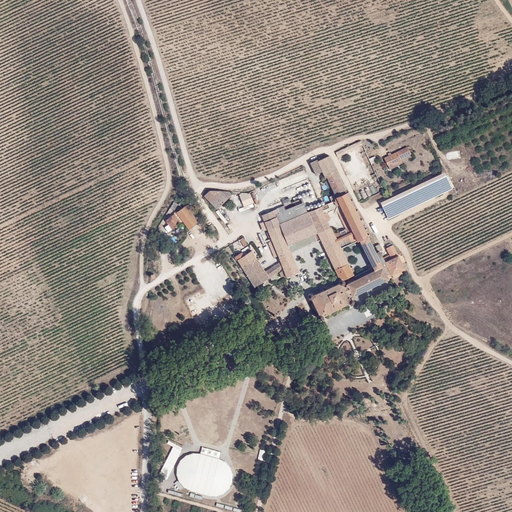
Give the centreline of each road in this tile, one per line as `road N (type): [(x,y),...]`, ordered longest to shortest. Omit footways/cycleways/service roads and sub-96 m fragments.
road 1 (track): [(220,241),(193,182),(254,179),(334,148),(371,222),(396,239),(419,277),(511,233)]
road 2 (track): [(277,420),(290,346),(278,328),(0,455)]
road 3 (track): [(419,277),(449,327),(407,388),(371,386),(321,421),(277,420),(257,506)]
road 4 (residential): [(237,229),(133,297),(145,399),(143,511)]
road 5 (track): [(133,297),(138,245),(166,189),(160,135),(116,0)]
road 6 (track): [(137,0),(193,182)]
road 7 (track): [(434,511),(371,386)]
